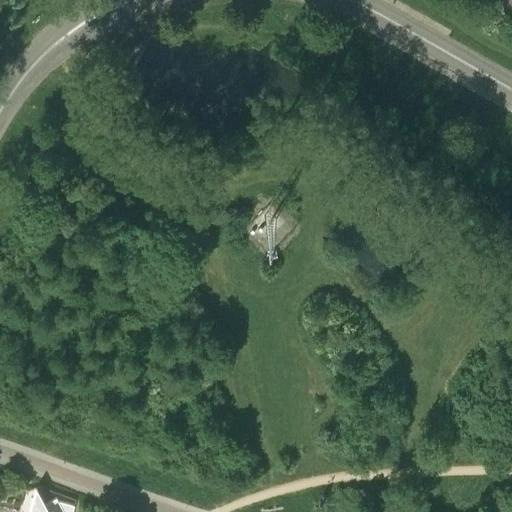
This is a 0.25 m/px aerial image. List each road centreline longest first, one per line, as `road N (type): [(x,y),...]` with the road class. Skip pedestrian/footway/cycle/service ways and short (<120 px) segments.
road 1 (tertiary): [(347,0),(511,91)]
road 2 (tertiary): [(0,111),(48,49),(125,0)]
